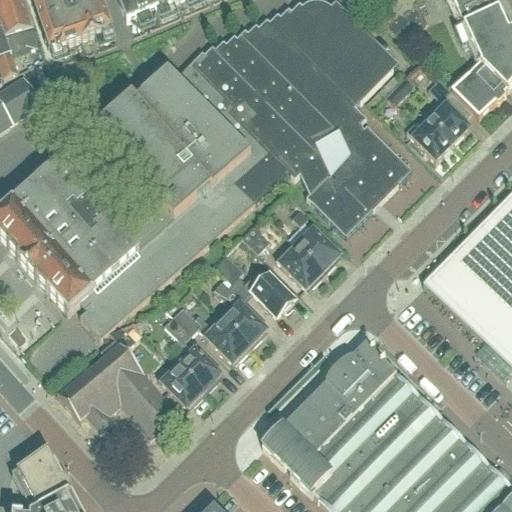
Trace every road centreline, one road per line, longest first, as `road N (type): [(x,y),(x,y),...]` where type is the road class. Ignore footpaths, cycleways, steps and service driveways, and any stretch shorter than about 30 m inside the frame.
road 1 (unclassified): [(204,456),(360,300)]
road 2 (unclassified): [(511,457),(360,300)]
road 3 (residential): [(360,300),(511,149)]
road 4 (unclassified): [(117,511),(0,381)]
